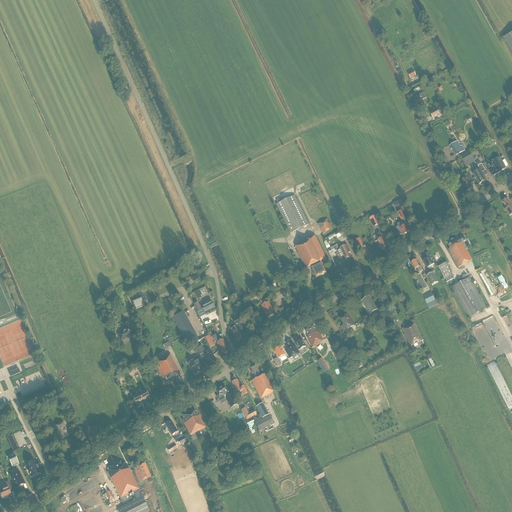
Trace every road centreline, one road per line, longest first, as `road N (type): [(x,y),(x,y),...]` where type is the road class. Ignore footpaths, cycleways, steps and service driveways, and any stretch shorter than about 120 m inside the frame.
road 1 (unclassified): [(238,361),(207,250),(93,0)]
road 2 (tertiary): [(238,361),(511,181)]
road 3 (track): [(468,210),(406,93),(401,62),(362,0)]
road 4 (tertiary): [(55,484),(238,361)]
road 5 (residential): [(0,374),(55,484)]
